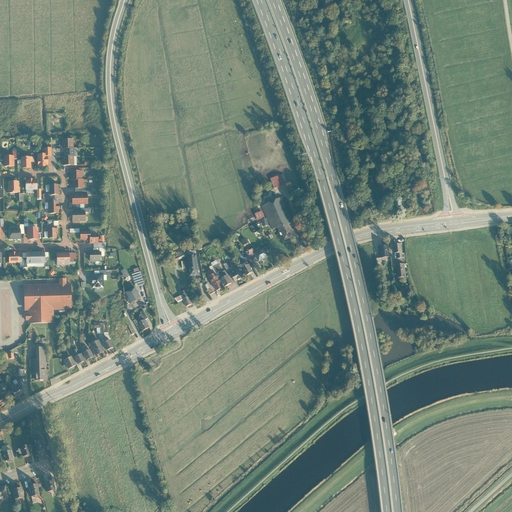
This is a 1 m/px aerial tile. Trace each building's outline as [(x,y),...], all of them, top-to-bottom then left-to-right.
[(72,140),(61,140),(62,150),(63,150),(73,150),(72,140)] [(42,156),(37,156),(37,168),(46,168),(46,157),(46,156),(42,156)] [(13,157),(4,157),(4,167),(13,167),(13,157)] [(63,157),(61,157),(61,167),(73,167),(73,157),(63,157)] [(30,159),(20,159),(20,169),(30,169),(30,159)] [(71,181),(82,181),(81,172),(70,172),(70,181),(71,181)] [(274,188),(284,184),(281,175),(271,179),(274,188)] [(36,181),(25,181),(25,191),(36,191),(36,181)] [(83,181),(82,181),(71,181),(71,190),(83,190),(83,181)] [(17,183),(8,183),(8,194),(18,194),(17,183)] [(58,196),(58,186),(49,186),(50,196),(58,196)] [(80,195),(71,196),(72,205),(81,205),(80,195)] [(88,195),(80,195),(81,205),(88,205),(88,195)] [(294,223),(283,197),(263,206),(274,232),(280,229),(286,243),(294,239),(288,226),(294,223)] [(58,215),(57,203),(48,204),(48,215),(58,215)] [(255,214),(257,220),(265,217),(262,211),(255,214)] [(84,213),(72,213),(72,223),(85,222),(84,213)] [(37,241),(37,229),(27,229),(28,241),(37,241)] [(56,230),(48,230),(48,239),(56,239),(56,230)] [(19,231),(9,231),(9,240),(20,240),(19,231)] [(80,241),(89,241),(89,235),(89,232),(79,232),(80,241)] [(89,235),(89,241),(89,244),(98,244),(97,235),(89,235)] [(389,256),(388,245),(378,246),(380,257),(389,256)] [(265,247),(254,253),(259,262),(269,256),(265,247)] [(254,254),(253,252),(255,251),(254,248),(245,252),(248,257),(254,254)] [(199,275),(196,251),(195,250),(192,251),(188,251),(187,252),(190,276),(199,275)] [(99,263),(99,252),(89,252),(89,263),(99,263)] [(26,265),(35,265),(35,253),(26,253),(26,265)] [(35,253),(35,265),(44,265),(44,253),(35,253)] [(184,257),(182,253),(173,256),(175,261),(184,257)] [(18,254),(8,254),(9,265),(18,264),(18,254)] [(68,254),(56,254),(56,266),(68,266),(68,254)] [(405,276),(404,263),(395,264),(397,277),(405,276)] [(252,272),(248,264),(242,267),(246,275),(252,272)] [(243,277),(237,266),(229,271),(234,282),(243,277)] [(121,271),(125,278),(130,276),(126,268),(121,271)] [(135,275),(132,275),(136,287),(144,285),(141,271),(140,271),(139,268),(134,269),(135,275)] [(223,288),(215,272),(208,276),(216,291),(223,288)] [(103,288),(103,273),(90,274),(91,288),(103,288)] [(232,283),(227,275),(221,278),(225,287),(232,283)] [(61,285),(27,286),(27,312),(30,311),(56,311),(74,311),(74,284),(68,284),(68,279),(61,279),(61,285)] [(134,287),(125,292),(131,303),(140,298),(134,287)] [(203,300),(200,287),(192,289),(195,302),(203,300)] [(192,304),(184,288),(179,290),(187,307),(192,304)] [(142,321),(145,319),(148,318),(143,310),(140,312),(141,314),(139,315),(140,317),(139,317),(142,321)] [(30,311),(30,314),(27,314),(28,322),(30,322),(30,325),(56,324),(56,311),(30,311)] [(142,321),(137,323),(142,332),(149,327),(145,319),(142,321)] [(94,322),(94,328),(97,328),(97,333),(104,333),(103,324),(100,325),(99,322),(94,322)] [(98,339),(89,343),(94,355),(103,351),(98,339)] [(108,340),(102,343),(106,350),(112,347),(108,340)] [(36,374),(36,382),(47,382),(46,348),(36,348),(36,360),(30,360),(31,374),(36,374)] [(88,349),(82,352),(86,360),(92,357),(88,349)] [(76,350),(72,352),(74,356),(73,357),(77,365),(84,361),(80,353),(78,354),(76,350)] [(63,361),(68,370),(75,366),(70,356),(67,358),(65,353),(62,353),(63,361)] [(14,398),(23,393),(20,387),(18,383),(9,388),(14,398)] [(43,442),(35,444),(37,453),(45,451),(43,442)] [(31,455),(28,446),(21,448),(23,457),(31,455)] [(13,459),(11,451),(3,453),(5,461),(13,459)] [(55,490),(53,481),(45,483),(47,492),(55,490)] [(39,495),(37,485),(29,487),(31,497),(39,495)] [(5,486),(0,487),(0,499),(8,497),(5,486)] [(23,498),(21,488),(13,490),(15,499),(23,498)]
